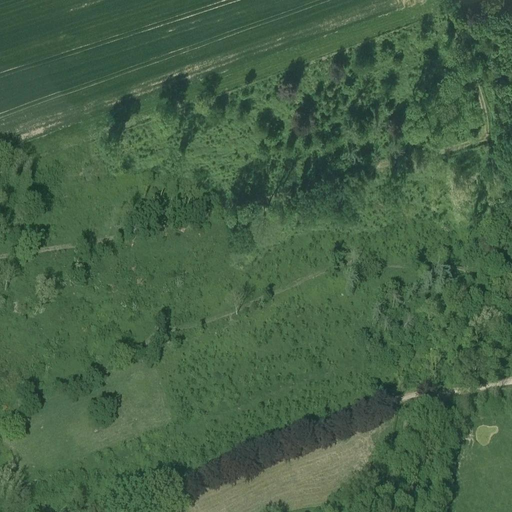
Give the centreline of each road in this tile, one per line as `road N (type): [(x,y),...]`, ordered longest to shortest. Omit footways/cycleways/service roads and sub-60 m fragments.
road 1 (track): [(0,257),(91,244),(483,139),(486,114),(445,0)]
road 2 (track): [(511,266),(346,262),(162,331),(118,336),(0,326)]
road 3 (track): [(125,511),(387,402),(443,393)]
road 4 (track): [(443,393),(406,511)]
